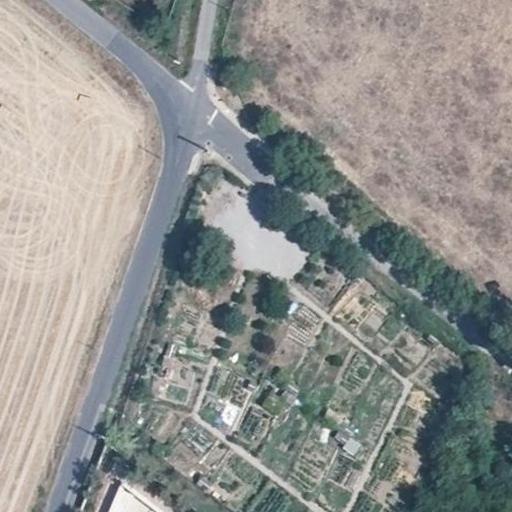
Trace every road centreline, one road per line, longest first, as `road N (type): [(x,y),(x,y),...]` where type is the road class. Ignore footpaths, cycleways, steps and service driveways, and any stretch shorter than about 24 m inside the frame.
road 1 (tertiary): [(57,511),(195,107)]
road 2 (track): [(195,107),(511,364)]
road 3 (tertiary): [(195,107),(61,0)]
